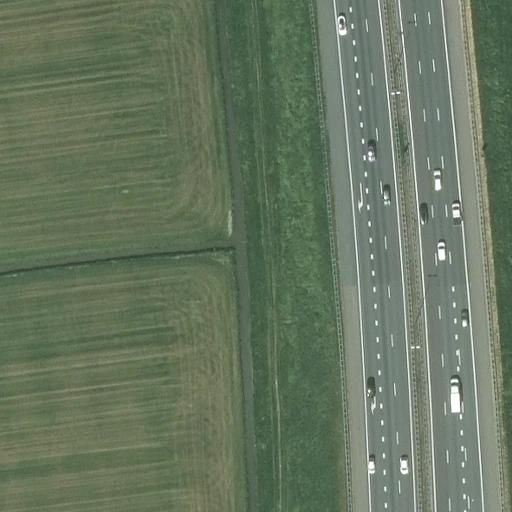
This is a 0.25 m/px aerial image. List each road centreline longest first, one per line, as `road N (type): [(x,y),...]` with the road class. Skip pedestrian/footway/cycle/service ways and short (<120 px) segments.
road 1 (motorway): [(358,0),(397,511)]
road 2 (motorway): [(460,511),(421,0)]
